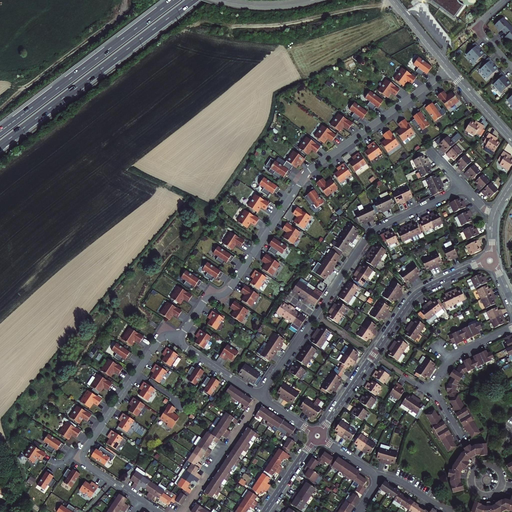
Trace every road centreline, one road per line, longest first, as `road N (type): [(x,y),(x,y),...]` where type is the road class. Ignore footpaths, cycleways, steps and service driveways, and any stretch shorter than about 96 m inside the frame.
road 1 (residential): [(179,338),(201,303),(231,286),(308,170),(450,69)]
road 2 (track): [(103,90),(198,22),(281,25),(387,0)]
road 3 (trunk): [(0,146),(192,0)]
road 4 (residential): [(483,261),(413,295),(322,430)]
road 5 (residential): [(179,338),(158,340),(83,454),(141,500)]
road 6 (trunk): [(173,0),(0,131)]
road 7 (residential): [(463,187),(372,230),(314,315)]
road 8 (track): [(0,108),(116,19),(125,0)]
road 9 (residential): [(260,396),(182,511)]
